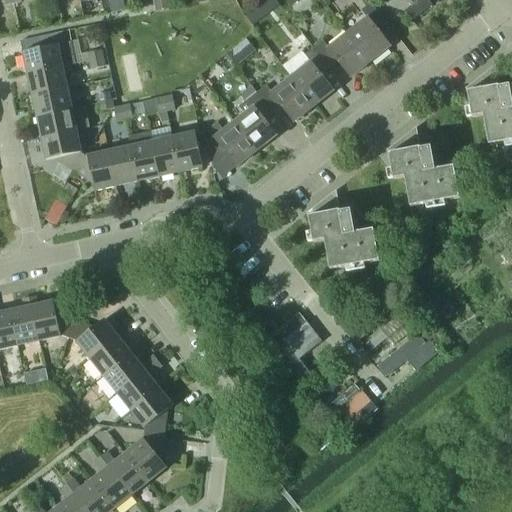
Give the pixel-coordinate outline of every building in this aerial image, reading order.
[(123,0),(108,0),(111,13),(125,10),(123,0)] [(152,0),(155,13),(169,10),(167,0),(152,0)] [(427,0),(407,0),(412,6),(404,12),(412,21),(431,5),(427,0)] [(348,34),(370,62),(390,47),(377,31),(386,24),(370,4),(361,11),(367,19),(348,34)] [(255,9),(245,17),(253,27),(263,19),(255,9)] [(63,33),(32,39),(35,50),(23,53),(27,75),(63,68),(62,66),(76,64),(71,42),(65,43),(63,33)] [(338,61),(350,78),(370,62),(348,34),(328,50),(322,42),(313,49),(329,68),(338,61)] [(291,79),(313,107),(333,91),(320,75),(329,68),(313,49),(307,40),(298,48),(303,54),(285,69),(292,78),(291,79)] [(88,54),(89,62),(102,59),(101,51),(88,54)] [(104,67),(102,59),(89,62),(91,70),(104,67)] [(499,88),(494,66),(465,89),(467,93),(472,118),(483,116),(489,146),(511,141),(511,99),(509,86),(499,88)] [(32,96),(67,89),(63,68),(27,75),(32,96)] [(281,106),(293,122),(313,107),(291,79),(271,94),(266,86),(256,94),(272,113),(281,106)] [(234,123),(256,151),(276,136),(263,120),(272,113),(256,94),(251,86),(241,94),(247,101),(239,108),(244,115),(234,123)] [(32,96),(37,117),(72,110),(67,89),(32,96)] [(98,104),(111,101),(110,93),(97,96),(98,104)] [(164,99),(167,112),(175,110),(172,97),(164,99)] [(155,99),(143,102),(146,114),(158,112),(155,101),(155,99)] [(164,99),(155,101),(158,112),(158,113),(167,112),(164,99)] [(100,112),(113,110),(111,101),(98,104),(100,112)] [(132,119),(130,106),(121,108),(124,121),(132,119)] [(124,121),(121,108),(113,110),(116,123),(124,121)] [(37,117),(41,138),(76,131),(72,110),(37,117)] [(167,112),(158,113),(160,123),(169,122),(167,112)] [(256,151),(234,123),(223,132),(217,124),(200,138),(200,140),(215,158),(224,151),(237,167),(256,151)] [(420,150),(416,128),(386,151),(388,154),(393,180),(405,178),(410,207),(459,199),(454,167),(435,171),(431,148),(420,150)] [(73,171),(84,156),(80,153),(81,153),(76,131),(41,138),(46,161),(59,158),(60,163),(73,171)] [(128,138),(130,147),(138,182),(159,178),(151,143),(149,133),(128,138)] [(195,133),(172,138),(180,173),(202,168),(195,133)] [(180,173),(172,138),(151,143),(159,178),(180,173)] [(138,182),(130,147),(109,152),(117,187),(138,182)] [(95,192),(117,187),(109,152),(87,157),(87,158),(84,156),(73,171),(87,180),(92,179),(95,192)] [(77,190),(67,184),(57,200),(67,206),(77,190)] [(339,213),(336,191),(306,214),(308,217),(313,243),(324,241),(330,270),(379,261),(373,231),(355,234),(350,211),(339,213)] [(24,308),(10,311),(17,347),(39,342),(31,307),(37,305),(35,297),(23,300),(24,308)] [(389,298),(348,331),(359,344),(400,312),(389,298)] [(69,339),(75,321),(62,316),(56,317),(53,302),(37,305),(31,307),(39,342),(61,337),(61,336),(69,339)] [(10,311),(0,313),(0,350),(17,347),(10,311)] [(299,314),(288,322),(282,327),(289,337),(306,323),(299,314)] [(118,338),(114,332),(104,320),(92,330),(88,326),(75,321),(69,339),(77,342),(76,342),(90,360),(118,338)] [(321,342),(306,323),(289,337),(287,339),(302,357),(321,342)] [(103,377),(132,355),(122,343),(129,337),(121,327),(114,332),(118,338),(90,360),(103,377)] [(284,334),(270,345),(302,386),(316,375),(302,357),(287,339),(284,334)] [(420,334),(379,366),(390,380),(431,348),(420,334)] [(145,371),(149,377),(162,366),(154,356),(141,366),(132,355),(103,377),(117,394),(145,371)] [(117,394),(130,411),(158,388),(149,377),(145,371),(117,394)] [(38,374),(39,384),(48,382),(46,373),(38,374)] [(383,397),(373,383),(332,415),(342,429),(383,397)] [(172,406),(158,388),(130,411),(144,429),(145,428),(145,431),(164,434),(166,418),(162,414),(172,406)] [(333,410),(320,394),(311,401),(324,418),(333,410)] [(143,440),(125,454),(148,483),(166,468),(158,458),(161,454),(163,439),(144,436),(144,440),(143,440)] [(131,496),(148,483),(125,454),(115,462),(107,452),(100,458),(131,496)] [(91,481),(114,510),(131,496),(100,458),(94,463),(102,473),(91,481)] [(88,511),(111,511),(114,510),(91,481),(81,489),(73,479),(66,484),(88,511)] [(57,508),(60,511),(88,511),(66,484),(60,490),(68,500),(57,508)]
